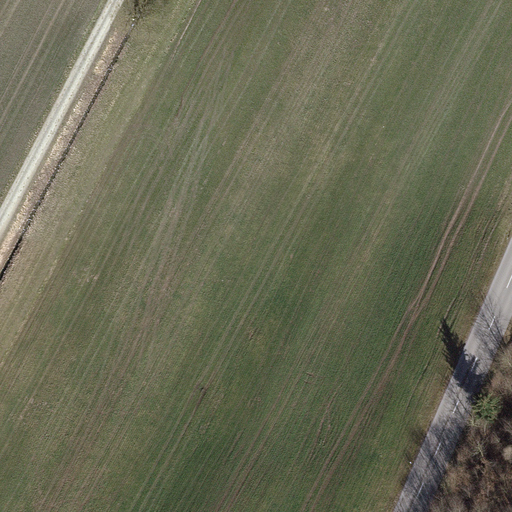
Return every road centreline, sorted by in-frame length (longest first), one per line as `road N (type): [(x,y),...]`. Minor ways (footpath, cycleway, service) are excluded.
road 1 (track): [(118,0),(0,227)]
road 2 (tertiary): [(415,511),(511,285)]
